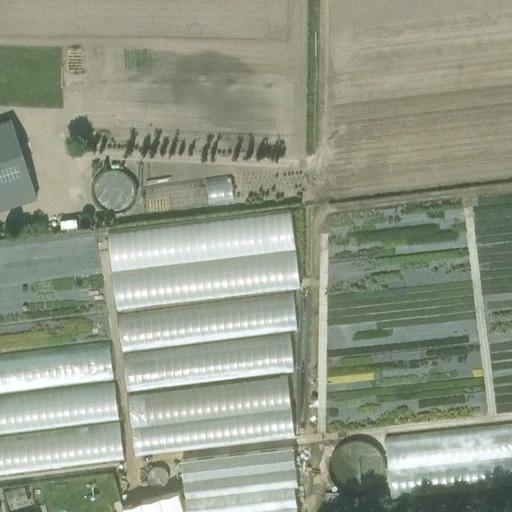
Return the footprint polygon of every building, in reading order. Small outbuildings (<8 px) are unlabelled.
[(0,208),(34,197),(9,119),(0,121),(0,208)] [(129,173),(100,183),(111,214),(140,204),(129,173)] [(67,223),(67,233),(85,232),(84,222),(67,223)] [(511,388),(432,397),(435,429),(511,420),(511,388)] [(186,498),(181,499),(184,511),(295,511),(293,486),(297,485),(292,447),(181,460),(186,498)] [(499,454),(391,465),(393,487),(502,476),(499,454)] [(141,501),(122,506),(123,511),(184,511),(181,499),(178,490),(141,501)]
